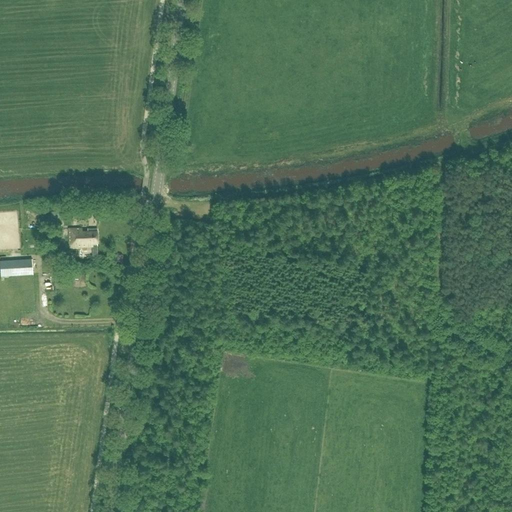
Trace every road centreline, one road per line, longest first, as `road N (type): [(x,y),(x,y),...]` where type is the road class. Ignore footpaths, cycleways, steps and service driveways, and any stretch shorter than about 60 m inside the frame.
road 1 (tertiary): [(112,511),(181,0)]
road 2 (track): [(141,201),(331,184),(443,161)]
road 3 (track): [(443,161),(443,321),(511,365)]
